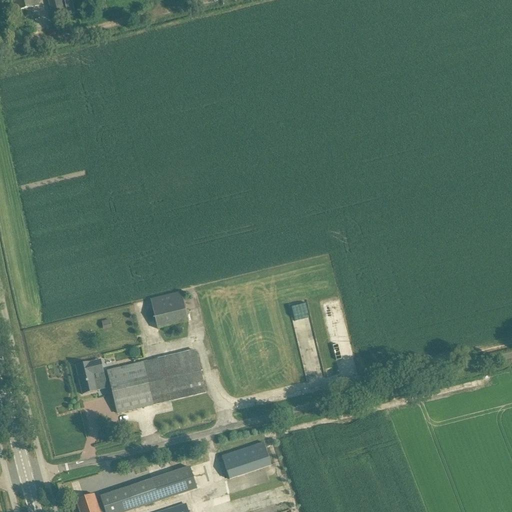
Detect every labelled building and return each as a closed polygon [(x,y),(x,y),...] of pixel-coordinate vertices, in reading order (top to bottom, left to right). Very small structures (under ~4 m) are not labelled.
[(16,0),(19,11),(40,6),(38,0),(16,0)] [(48,0),(53,22),(68,19),(62,0),(48,0)] [(71,0),(64,0),(68,16),(75,14),(71,0)] [(150,300),(158,329),(188,322),(181,292),(150,300)] [(294,316),(308,314),(307,304),(293,306),(294,316)] [(108,371),(118,414),(206,393),(196,351),(108,371)] [(90,358),(75,362),(76,365),(82,391),(97,387),(96,387),(100,386),(99,379),(105,378),(101,362),(97,363),(95,364),(94,358),(90,359),(90,358)] [(265,442),(222,455),(230,480),(273,466),(265,442)] [(126,511),(135,509),(159,501),(197,489),(190,468),(100,497),(103,506),(98,507),(94,494),(76,500),(80,511),(126,511)]
